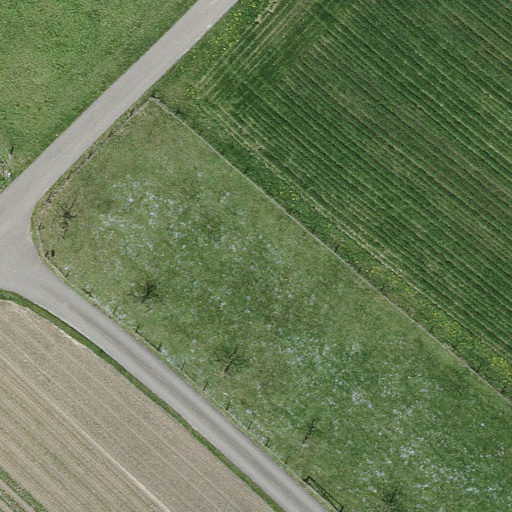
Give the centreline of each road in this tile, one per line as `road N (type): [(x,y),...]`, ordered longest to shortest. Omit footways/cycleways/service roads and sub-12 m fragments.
road 1 (residential): [(296,511),(124,356),(0,267)]
road 2 (residential): [(160,73),(0,215)]
